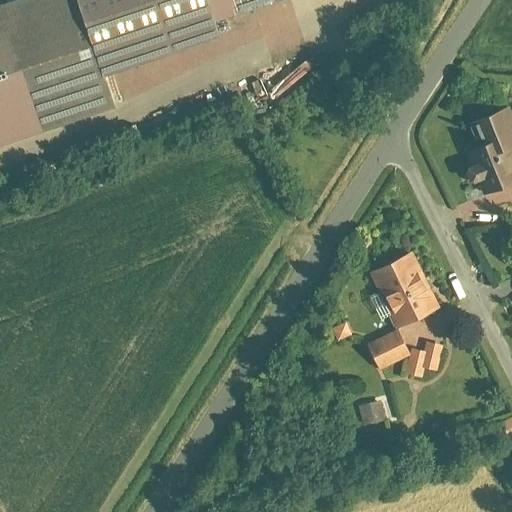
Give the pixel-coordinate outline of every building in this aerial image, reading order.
[(82,0),(27,0),(0,9),(0,142),(117,104),(108,75),(82,0)] [(82,0),(108,75),(230,34),(224,19),(217,0),(82,0)] [(217,0),(224,19),(280,0),(217,0)] [(278,97),(311,67),(305,60),(272,90),(278,97)] [(511,104),(474,120),(484,144),(471,149),(477,163),(473,165),(472,168),(476,179),(481,181),(485,180),(489,192),(511,182),(511,104)] [(418,249),(376,270),(406,327),(447,306),(418,249)] [(418,351),(406,327),(376,343),(388,366),(418,351)] [(364,425),(386,420),(382,400),(359,405),(364,425)] [(511,416),(500,421),(507,439),(511,437),(511,416)]
